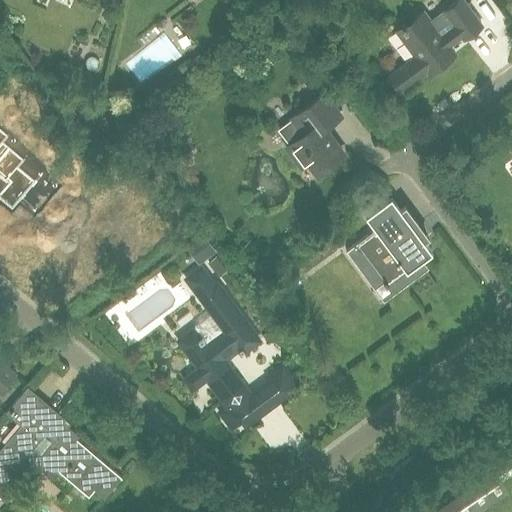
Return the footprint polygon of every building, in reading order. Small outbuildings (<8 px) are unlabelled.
[(462,38),(480,25),(462,0),(459,0),(444,11),(453,24),(440,34),(424,11),(397,30),(416,56),(390,75),(400,89),(426,70),(428,72),(450,56),(444,48),(461,36),(462,38)] [(319,67),(307,54),(296,63),(307,77),(319,67)] [(29,74),(13,86),(23,100),(39,88),(29,74)] [(294,115),(295,116),(280,127),(290,142),(286,145),(300,166),(309,159),(319,173),(344,155),(325,126),(343,114),(327,92),(294,115)] [(97,113),(83,107),(77,121),(91,127),(97,113)] [(2,143),(7,137),(0,131),(0,200),(12,211),(23,197),(35,183),(17,168),(23,161),(8,148),(2,143)] [(365,215),(375,229),(346,251),(359,268),(370,260),(392,291),(425,267),(420,261),(432,251),(423,239),(427,237),(405,207),(401,210),(391,196),(365,215)] [(242,352),(259,339),(218,283),(214,285),(202,268),(188,278),(214,313),(195,327),(196,329),(181,340),(179,336),(178,336),(200,367),(203,364),(218,385),(215,387),(229,405),(221,411),(233,427),(251,413),(241,401),(251,394),(226,359),(230,356),(228,353),(238,346),(242,352)] [(0,389),(14,373),(5,366),(0,361),(0,389)] [(284,365),(268,376),(280,392),(295,380),(284,365)] [(55,414),(26,389),(25,388),(6,411),(20,424),(4,442),(7,445),(0,453),(0,496),(1,497),(16,480),(22,485),(45,458),(88,495),(96,485),(103,491),(118,473),(65,428),(68,424),(55,414)] [(497,480),(435,507),(437,511),(482,511),(506,501),(497,480)]
